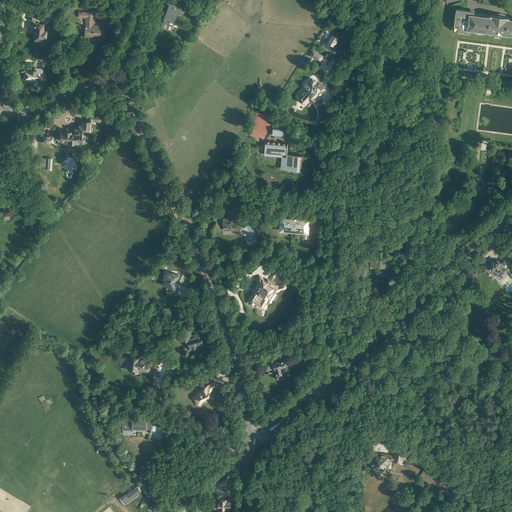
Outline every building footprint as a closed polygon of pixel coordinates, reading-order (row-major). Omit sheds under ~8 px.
[(163,23),(172,26),(175,17),(177,13),(179,14),(181,8),(183,9),(185,3),(177,0),(173,0),(172,5),(169,4),(167,9),(166,13),(167,14),(163,23)] [(457,9),(455,13),(454,17),(454,21),(454,26),(459,26),(458,31),(469,32),(469,31),(489,33),(506,35),(506,36),(511,36),(511,17),(507,17),(492,15),(476,13),(475,14),(470,14),(470,12),(469,11),(457,9)] [(98,41),(103,42),(104,35),(104,25),(94,25),(94,12),(86,12),(84,37),(88,37),(88,36),(98,36),(97,38),(98,41)] [(33,34),(33,39),(34,39),(34,41),(42,42),(42,38),(46,38),(46,31),(43,31),(43,24),(43,20),(39,19),(39,22),(37,22),(32,17),(29,19),(33,24),(32,25),(35,26),(34,34),(33,34)] [(332,47),(333,45),(334,46),(339,38),(332,34),(328,41),(326,40),(322,46),(331,51),(333,48),(332,47)] [(323,56),(313,50),(310,55),(320,61),(323,56)] [(32,76),(42,77),(43,69),(35,69),(35,71),(33,70),(33,72),(24,72),(24,80),(32,80),(32,76)] [(316,81),(311,79),(310,84),(309,84),(306,83),(305,87),(306,89),(303,92),(303,91),(302,92),(304,94),(302,97),(299,99),(300,100),(305,104),(309,99),(312,101),(318,95),(320,96),(320,95),(319,95),(321,92),(322,93),(322,92),(320,91),(321,90),(322,90),(323,85),(316,83),(316,81)] [(78,129),(74,129),(73,134),(70,134),(70,131),(69,131),(69,129),(67,129),(66,131),(64,131),(64,132),(60,132),(59,140),(63,141),(63,144),(68,144),(68,143),(75,143),(75,144),(79,145),(79,141),(83,142),(84,136),(85,136),(86,132),(89,132),(90,130),(89,130),(90,123),(94,124),(94,121),(100,121),(100,115),(92,114),(91,120),(87,120),(87,121),(81,121),(81,125),(78,125),(78,129)] [(267,141),(266,153),(282,154),(282,156),(284,157),(283,168),(301,170),(301,169),(301,167),(301,164),(301,162),(302,161),(301,161),(301,159),(302,159),(302,158),(302,155),(302,156),(302,155),(292,154),(289,154),(287,154),(287,152),(288,143),(267,141)] [(10,205),(2,206),(3,218),(11,217),(10,205)] [(229,218),(227,218),(227,219),(224,219),(224,227),(224,229),(225,230),(226,230),(227,230),(228,230),(230,230),(231,229),(236,228),(236,230),(239,230),(240,229),(240,224),(236,225),(235,209),(229,209),(229,218)] [(310,240),(311,233),(307,232),(308,221),(281,218),(280,230),(304,232),(304,239),(310,240)] [(385,265),(389,265),(390,255),(384,255),(384,258),(372,257),(371,269),(377,269),(377,266),(381,267),(385,268),(385,265)] [(487,266),(495,275),(498,275),(500,273),(501,273),(502,274),(507,271),(505,269),(504,267),(504,266),(503,265),(506,263),(503,260),(500,263),(498,260),(495,263),(493,261),(487,266)] [(166,288),(167,296),(179,294),(178,286),(180,280),(177,279),(178,275),(177,275),(177,274),(174,273),(174,272),(174,273),(172,273),(172,274),(170,274),(171,273),(169,273),(167,272),(166,274),(165,273),(165,274),(166,274),(165,276),(164,276),(164,277),(165,277),(165,278),(166,279),(164,285),(167,286),(167,288),(166,288)] [(250,301),(249,302),(261,311),(267,305),(268,306),(277,296),(278,296),(279,296),(280,296),(281,296),(281,295),(282,295),(282,294),(282,293),(282,292),(281,292),(281,291),(273,285),(272,286),(267,282),(267,281),(267,280),(266,280),(266,279),(265,279),(264,279),(263,279),(262,280),(261,280),(261,281),(261,288),(260,288),(260,289),(260,290),(259,290),(258,291),(253,296),(249,300),(250,301)] [(191,335),(189,330),(183,332),(187,344),(188,344),(190,350),(204,346),(202,339),(200,340),(199,333),(191,335)] [(298,346),(286,349),(287,356),(300,352),(298,346)] [(149,370),(150,363),(143,362),(144,359),(140,359),(140,358),(130,357),(128,369),(133,369),(132,371),(133,372),(134,373),(136,373),(137,373),(138,372),(138,370),(139,370),(138,370),(138,369),(149,370)] [(280,367),(287,365),(286,360),(272,363),(273,366),(271,367),(270,364),(265,365),(267,374),(272,373),(271,369),(276,368),(277,376),(282,374),(280,367)] [(197,394),(192,397),(196,404),(198,406),(202,404),(202,401),(206,399),(208,398),(209,390),(215,386),(213,382),(200,389),(201,390),(196,393),(197,394)] [(127,430),(133,430),(133,428),(146,429),(151,430),(153,424),(146,423),(146,420),(136,419),(136,416),(127,416),(127,420),(129,421),(129,422),(127,422),(127,430)] [(164,436),(170,438),(172,431),(166,429),(164,436)] [(394,455),(392,455),(381,453),(381,456),(376,455),(375,460),(373,460),(372,466),(379,467),(379,469),(385,470),(386,462),(389,463),(389,461),(393,462),(402,464),(403,460),(404,461),(405,454),(404,454),(404,450),(395,448),(394,455)] [(120,498),(125,505),(141,492),(137,486),(126,495),(125,494),(120,498)] [(466,495),(460,504),(467,508),(472,498),(466,495)] [(214,509),(220,509),(220,511),(227,511),(227,509),(231,509),(231,500),(220,499),(220,501),(218,501),(218,505),(214,505),(214,509)] [(159,511),(161,511),(154,503),(150,507),(155,511),(159,511)]
